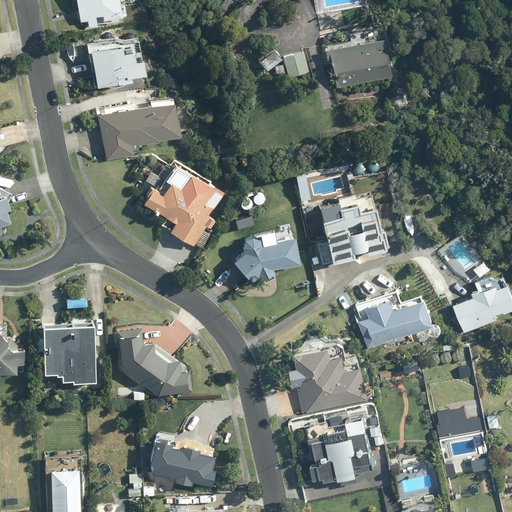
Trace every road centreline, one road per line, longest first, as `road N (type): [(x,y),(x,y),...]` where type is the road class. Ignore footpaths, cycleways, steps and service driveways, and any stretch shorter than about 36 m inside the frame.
road 1 (residential): [(96,239),(197,303),(234,344),(252,389),(276,511)]
road 2 (residential): [(26,0),(57,156),(96,239)]
